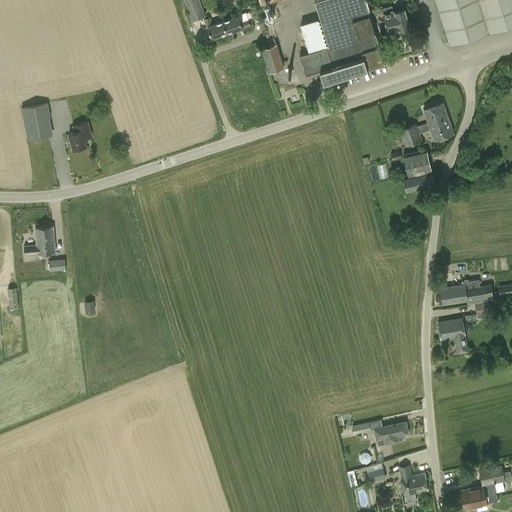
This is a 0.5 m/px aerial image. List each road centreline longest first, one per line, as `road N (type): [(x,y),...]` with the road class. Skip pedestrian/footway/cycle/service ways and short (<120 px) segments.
road 1 (tertiary): [(464,66),(108,184),(0,198)]
road 2 (unclassified): [(441,511),(423,349),(427,260),(436,203),(465,119),(464,66)]
